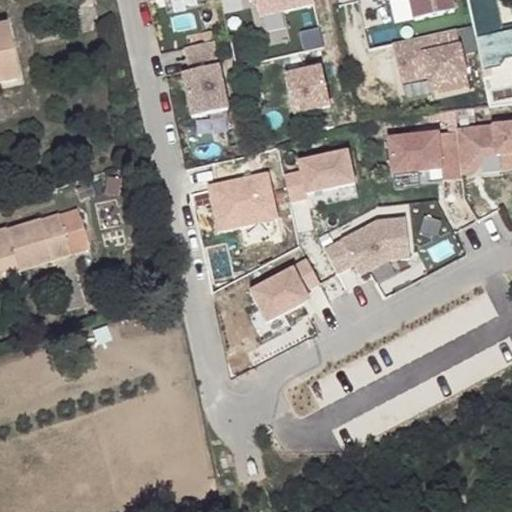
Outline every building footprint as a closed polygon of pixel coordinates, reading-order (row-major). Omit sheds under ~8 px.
[(93,6),(91,0),(72,0),(74,10),(93,6)] [(313,0),(249,0),(250,3),(257,1),(260,17),(314,5),(313,0)] [(451,0),(387,0),(388,0),(410,0),(415,21),(454,12),(451,0)] [(511,32),(502,35),(501,30),(494,0),(466,0),(482,71),(500,67),(506,59),(511,57),(511,32)] [(6,25),(0,25),(0,82),(17,79),(6,25)] [(470,88),(457,31),(403,44),(412,82),(438,76),(442,94),(470,88)] [(229,111),(214,43),(186,49),(191,74),(183,76),(193,119),(229,111)] [(292,112),(329,103),(320,65),(283,73),(292,112)] [(511,169),(511,125),(459,132),(459,134),(463,173),(475,172),(483,166),(482,158),(503,156),(504,171),(511,169)] [(463,173),(459,134),(390,140),(394,175),(443,170),(444,182),(463,180),(463,173)] [(301,173),(286,176),(291,201),(358,186),(351,152),(299,163),(301,173)] [(271,175),(211,187),(220,232),(280,220),(271,175)] [(90,249),(77,210),(58,217),(70,255),(90,249)] [(57,216),(6,232),(5,230),(0,231),(0,271),(16,266),(18,272),(70,255),(58,217),(57,216)] [(410,263),(408,223),(379,225),(327,253),(339,277),(356,268),(362,279),(391,263),(410,263)] [(321,287),(307,260),(292,268),(295,274),(254,296),(271,327),(312,305),(306,295),(321,287)] [(16,266),(0,271),(0,280),(19,275),(18,272),(16,266)]
